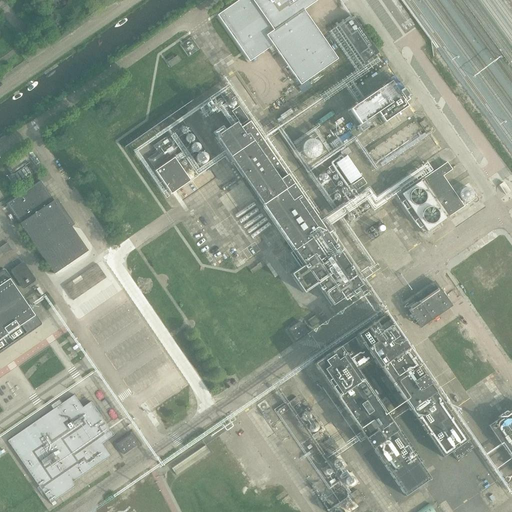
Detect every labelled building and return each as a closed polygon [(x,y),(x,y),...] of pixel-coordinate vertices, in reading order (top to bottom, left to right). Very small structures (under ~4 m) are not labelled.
[(239,0),(217,15),(249,62),(273,46),(300,86),(338,60),(304,11),(319,0),(239,0)] [(360,58),(361,60),(364,65),(379,55),(354,18),(339,28),(359,58),(360,58)] [(177,56),(167,63),(171,68),(181,61),(177,56)] [(404,91),(403,91),(404,92),(400,94),(399,94),(391,83),(353,109),(353,108),(348,112),(347,113),(361,134),(368,129),(364,123),(365,123),(378,114),(385,124),(409,108),(403,100),(404,100),(406,104),(411,101),(404,91)] [(248,121),(247,119),(247,118),(240,107),(232,112),(242,126),(248,121)] [(430,129),(424,120),(419,124),(425,133),(430,129)] [(236,123),(215,137),(292,249),(293,251),(291,253),(300,268),(290,275),(304,294),(317,285),(332,306),(362,285),(342,256),(324,230),(299,193),(250,122),(240,129),(236,123)] [(153,146),(158,152),(148,159),(154,167),(179,150),(169,135),(153,146)] [(175,158),(155,172),(172,196),(191,182),(178,162),(175,158)] [(10,167),(8,169),(11,175),(8,177),(14,186),(17,184),(18,185),(34,173),(26,160),(12,170),(11,167),(10,168),(10,167)] [(447,163),(398,197),(424,235),(449,218),(464,207),(455,193),(443,176),(452,170),(447,163)] [(40,181),(7,204),(18,221),(25,231),(26,233),(30,238),(31,240),(48,264),(49,267),(55,274),(84,254),(88,251),(71,226),(40,181)] [(503,183),(499,186),(506,195),(510,193),(503,183)] [(10,350),(21,342),(19,339),(40,325),(4,271),(0,273),(0,352),(8,347),(10,350)] [(31,276),(20,284),(23,288),(34,280),(31,276)] [(434,283),(404,304),(420,328),(451,307),(434,283)] [(355,335),(339,347),(357,373),(373,361),(378,369),(380,368),(420,426),(443,460),(451,454),(456,463),(474,450),(446,408),(406,350),(407,349),(384,316),(375,322),(365,329),(364,328),(363,328),(364,328),(364,329),(357,334),(356,333),(357,333),(356,333),(357,334),(355,335)] [(300,322),(289,329),(296,339),(307,332),(300,322)] [(315,363),(313,364),(365,440),(405,498),(431,480),(391,422),(357,373),(339,347),(320,360),(319,359),(316,361),(314,362),(315,363)] [(74,395),(8,441),(51,503),(76,486),(73,482),(110,456),(102,444),(114,435),(91,402),(83,408),(74,395)] [(298,398),(290,403),(293,408),(301,402),(298,398)] [(287,406),(279,411),(282,415),(290,410),(287,406)] [(511,411),(490,427),(511,459),(511,411)] [(131,434),(116,444),(124,455),(139,445),(131,434)]
